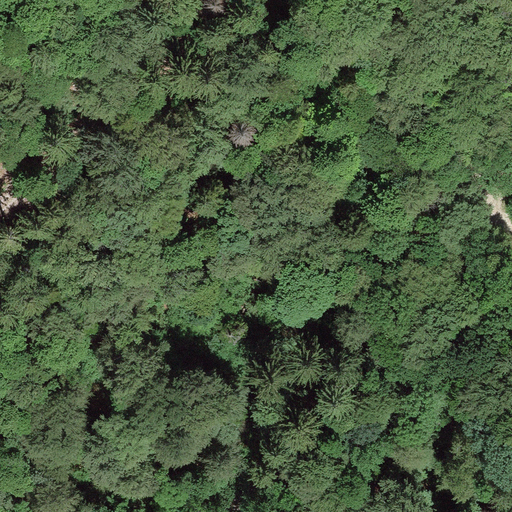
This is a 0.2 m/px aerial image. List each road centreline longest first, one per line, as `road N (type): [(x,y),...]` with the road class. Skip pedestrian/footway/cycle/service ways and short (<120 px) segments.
road 1 (track): [(227,511),(273,480),(387,357),(511,310)]
road 2 (track): [(192,0),(47,174),(0,210)]
